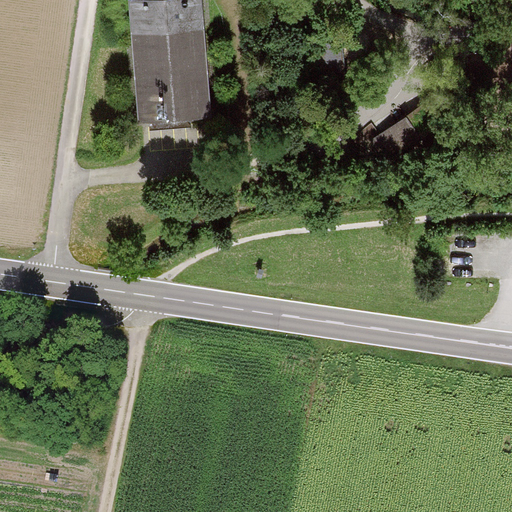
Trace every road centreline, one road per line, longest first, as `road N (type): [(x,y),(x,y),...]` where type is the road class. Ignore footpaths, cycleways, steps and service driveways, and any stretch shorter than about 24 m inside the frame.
road 1 (secondary): [(0,276),(511,348)]
road 2 (track): [(82,0),(48,283)]
road 3 (track): [(103,511),(148,298)]
road 4 (track): [(0,380),(134,296)]
